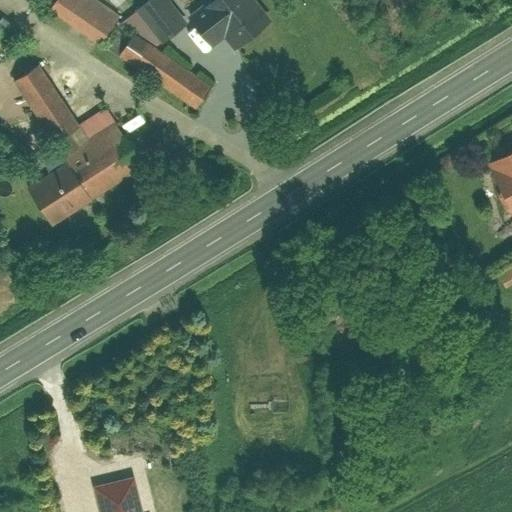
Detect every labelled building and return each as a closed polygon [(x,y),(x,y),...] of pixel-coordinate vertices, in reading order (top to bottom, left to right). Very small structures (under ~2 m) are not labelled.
[(125,14),(103,0),(59,0),(53,10),(105,44),(125,14)] [(166,42),(192,22),(174,0),(150,0),(139,9),(166,42)] [(228,36),(239,50),(278,19),(263,0),(213,0),(193,16),(216,46),(228,36)] [(215,85),(139,31),(122,54),(199,108),(215,85)] [(145,161),(107,103),(80,120),(40,60),(13,78),(66,157),(28,182),(54,221),(145,161)] [(511,150),(492,161),(506,186),(501,196),(509,210),(511,210),(511,150)] [(509,285),(511,283),(511,261),(499,269),(509,285)] [(147,511),(138,474),(97,484),(103,511),(147,511)]
